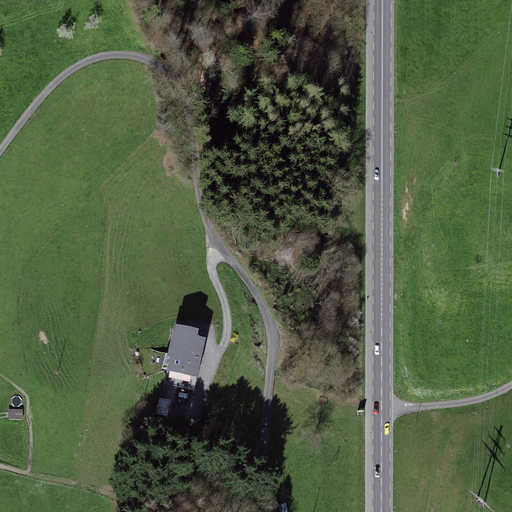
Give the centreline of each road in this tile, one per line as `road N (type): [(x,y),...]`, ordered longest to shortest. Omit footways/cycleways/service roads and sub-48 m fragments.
road 1 (unclassified): [(271,511),(259,451),(265,349),(159,76),(129,57),(92,55),(0,150)]
road 2 (secondary): [(381,511),(382,0)]
road 3 (track): [(381,408),(462,403),(511,384)]
